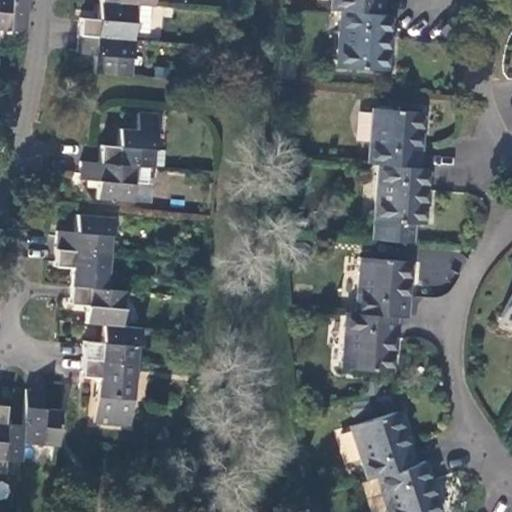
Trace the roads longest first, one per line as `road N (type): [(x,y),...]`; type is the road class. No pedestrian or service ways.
road 1 (residential): [(511,226),(458,305),(450,353),(461,420),(483,465),(511,480)]
road 2 (residential): [(0,215),(17,232),(8,354),(67,363)]
road 3 (residential): [(39,0),(32,79),(0,174)]
road 4 (residential): [(485,38),(481,104),(511,158)]
